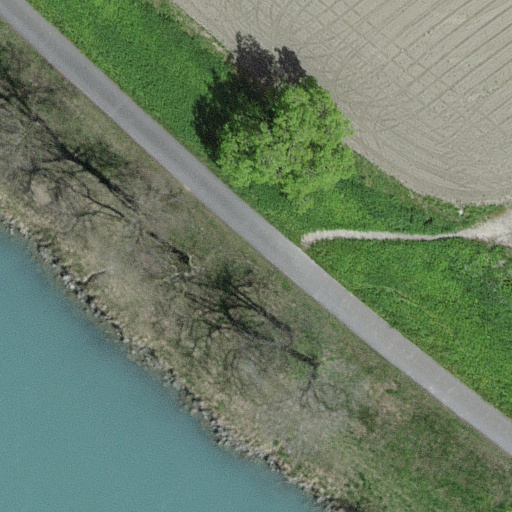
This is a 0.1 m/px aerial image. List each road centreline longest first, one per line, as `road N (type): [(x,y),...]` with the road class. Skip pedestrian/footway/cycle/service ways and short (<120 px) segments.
road 1 (track): [(9,0),(511,440)]
road 2 (track): [(511,223),(370,321)]
